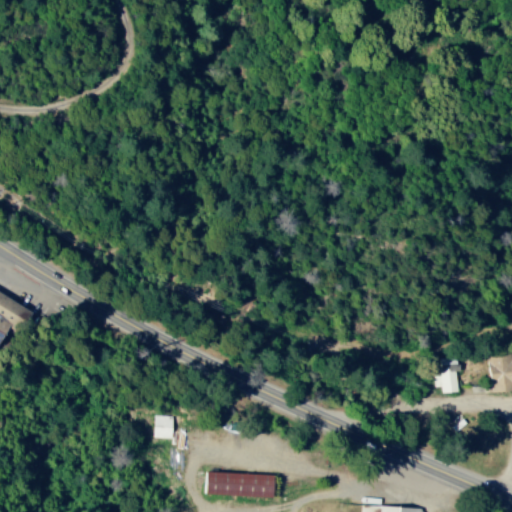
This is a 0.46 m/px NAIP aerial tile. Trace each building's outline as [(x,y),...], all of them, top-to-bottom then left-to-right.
[(0,324),(3,319),(14,325),(24,308),(0,294),(0,324)] [(486,353),(487,390),(510,389),(509,352),(486,353)] [(456,390),(454,356),(434,357),(435,391),(456,390)] [(149,435),(168,438),(170,417),(152,415),(149,435)] [(197,492),(265,495),(266,472),(198,470),(197,492)] [(355,511),(418,511),(419,506),(356,503),(355,511)]
